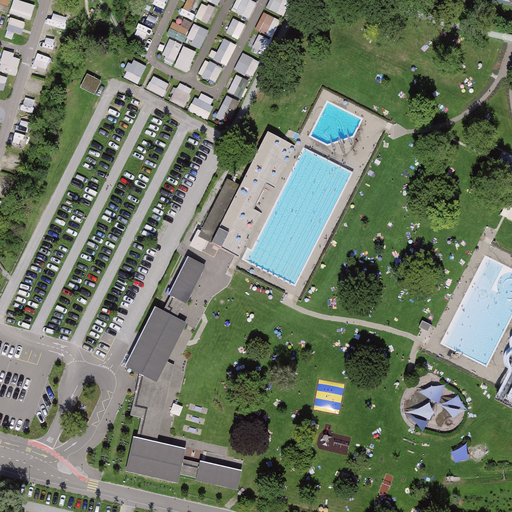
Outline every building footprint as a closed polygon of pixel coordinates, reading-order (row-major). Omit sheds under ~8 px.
[(0,0),(0,8),(9,11),(12,0),(0,0)] [(156,0),(155,4),(166,9),(169,0),(156,0)] [(196,14),(202,0),(188,0),(184,9),(196,14)] [(250,18),(258,1),(255,0),(243,0),(237,13),(250,18)] [(285,14),(291,0),(270,0),(268,7),(285,14)] [(21,2),(17,15),(33,20),(37,7),(21,2)] [(198,20),(211,23),(215,6),(202,3),(198,20)] [(274,35),(277,27),(272,25),(275,16),(263,12),(258,29),(274,35)] [(141,31),(153,36),(160,18),(148,13),(141,31)] [(51,27),(67,31),(71,19),(55,15),(51,27)] [(12,17),(8,29),(22,34),(27,23),(12,17)] [(241,38),(247,23),(234,18),(228,33),(241,38)] [(265,53),(272,40),(256,32),(249,45),(265,53)] [(48,34),(43,48),(55,52),(59,38),(48,34)] [(228,65),(238,45),(225,38),(215,59),(228,65)] [(163,58),(175,63),(183,44),(172,39),(163,58)] [(177,67),(190,72),(197,51),(183,47),(177,67)] [(18,75),(21,59),(14,57),(15,52),(5,50),(0,71),(18,75)] [(236,68),(254,77),(262,61),(243,52),(236,68)] [(38,69),(50,72),(53,59),(42,56),(38,69)] [(217,83),(224,68),(207,59),(199,74),(217,83)] [(124,77),(139,83),(147,66),(132,60),(124,77)] [(238,95),(245,77),(237,74),(230,91),(238,95)] [(103,83),(89,76),(82,89),(96,96),(103,83)] [(164,96),(170,84),(155,76),(149,87),(164,96)] [(31,82),(28,94),(40,97),(43,86),(31,82)] [(180,82),(172,100),(186,107),(194,88),(180,82)] [(199,91),(190,111),(208,119),(217,99),(199,91)] [(229,95),(217,116),(223,120),(226,116),(232,119),(242,102),(229,95)] [(17,131),(13,144),(25,147),(29,134),(17,131)] [(18,171),(20,156),(10,154),(7,169),(18,171)] [(241,186),(228,180),(202,237),(214,243),(241,186)] [(206,268),(190,260),(171,298),(187,306),(206,268)] [(186,323),(158,309),(129,367),(142,373),(156,381),(166,362),(186,323)] [(142,373),(137,393),(159,398),(155,419),(142,416),(137,439),(157,444),(175,367),(166,362),(156,381),(142,373)] [(465,411),(452,380),(409,397),(412,405),(406,407),(410,416),(416,413),(423,429),(465,411)] [(159,398),(137,393),(133,414),(142,416),(155,419),(159,398)] [(351,446),(353,435),(330,430),(327,441),(351,446)] [(137,439),(135,439),(128,470),(178,482),(180,474),(199,478),(198,480),(237,489),(241,472),(201,462),(201,464),(183,460),(185,450),(157,444),(137,439)] [(453,446),(458,463),(471,460),(467,443),(453,446)]
